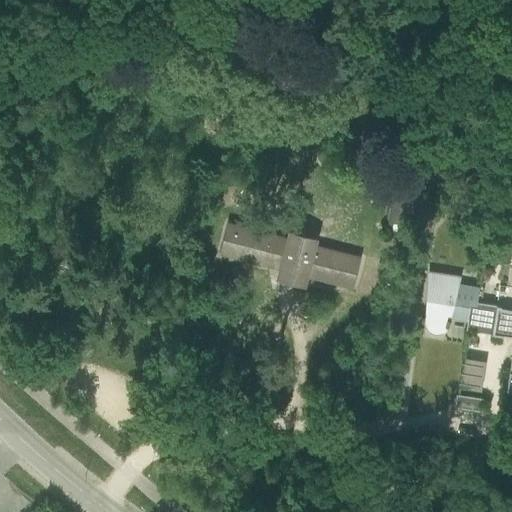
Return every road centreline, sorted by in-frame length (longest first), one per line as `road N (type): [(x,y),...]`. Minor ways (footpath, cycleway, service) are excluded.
road 1 (track): [(104,507),(154,443),(294,424),(306,409),(282,327),(289,273)]
road 2 (track): [(294,424),(313,462),(370,487),(469,511)]
road 3 (unclassified): [(110,511),(0,420)]
